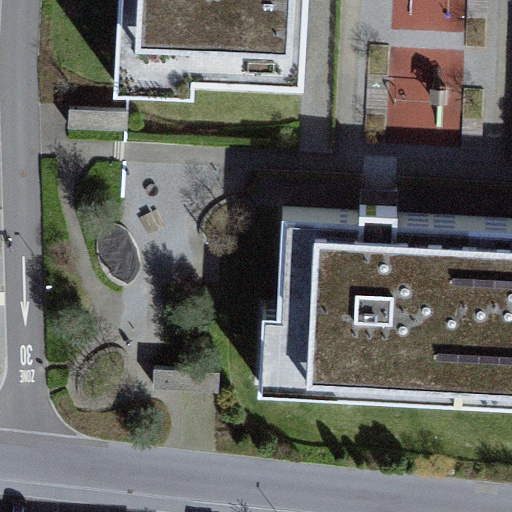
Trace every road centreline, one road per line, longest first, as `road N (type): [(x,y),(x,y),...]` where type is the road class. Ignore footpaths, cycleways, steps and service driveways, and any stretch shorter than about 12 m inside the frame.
road 1 (residential): [(511,509),(24,461)]
road 2 (residential): [(19,0),(24,461)]
